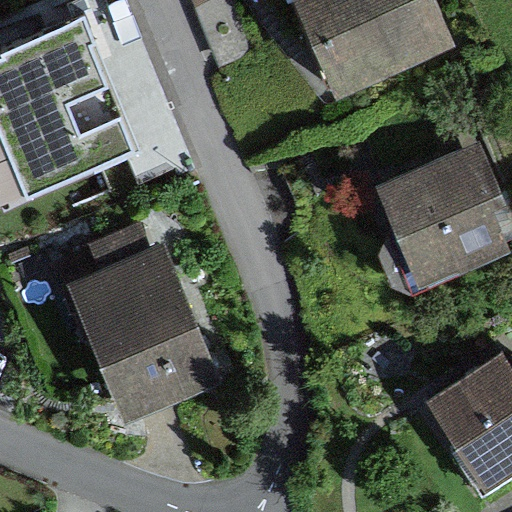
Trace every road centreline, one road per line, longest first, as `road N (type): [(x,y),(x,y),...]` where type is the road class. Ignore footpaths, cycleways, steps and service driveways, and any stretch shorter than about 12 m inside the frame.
road 1 (residential): [(258,511),(280,459),(286,346),(255,248),(149,0)]
road 2 (residential): [(0,437),(180,511)]
